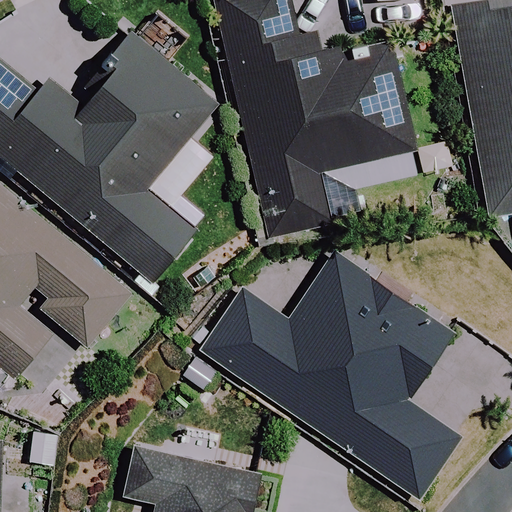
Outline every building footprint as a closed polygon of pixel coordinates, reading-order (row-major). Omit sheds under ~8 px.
[(297,39),(288,0),(215,0),(268,239),(332,225),(321,174),(417,153),(392,37),(322,52),(318,35),(297,39)] [(511,0),(505,0),(457,9),(493,218),(511,214),(511,0)] [(27,88),(0,65),(0,162),(145,284),(192,228),(144,188),(214,104),(133,37),(74,107),(37,76),(27,88)] [(133,298),(0,186),(0,370),(13,382),(61,325),(91,349),(103,334),(116,345),(147,309),(133,298)] [(451,337),(335,259),(291,325),(244,294),(206,350),(418,493),(456,437),(406,404),(451,337)] [(261,476),(133,449),(123,497),(155,503),(152,511),(264,511),(253,510),(261,476)]
